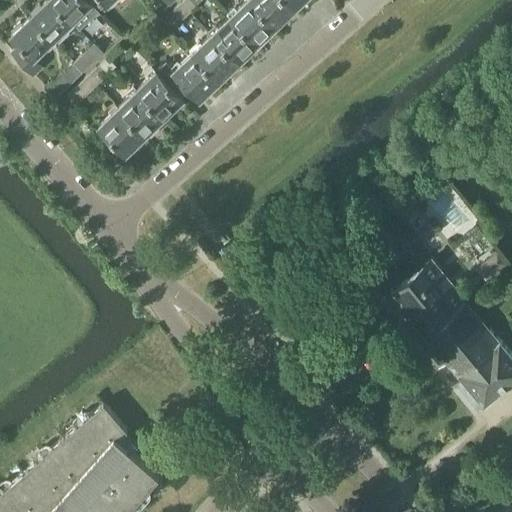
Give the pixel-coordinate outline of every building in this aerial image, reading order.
[(52,0),(43,0),(29,14),(52,38),(71,20),(52,0)] [(52,0),(79,28),(97,10),(90,2),(87,0),(52,0)] [(87,0),(90,2),(97,10),(107,0),(108,1),(109,0),(87,0)] [(181,0),(180,1),(190,11),(196,5),(191,0),(181,0)] [(275,25),(251,0),(243,0),(229,14),(257,43),(275,25)] [(287,0),(251,0),(275,25),(294,7),(287,0)] [(190,11),(180,1),(173,8),(182,18),(190,11)] [(52,38),(29,14),(10,32),(33,56),(52,38)] [(257,43),(229,14),(210,32),(238,61),(257,43)] [(238,61),(210,32),(191,50),(219,79),(238,61)] [(87,48),(96,57),(103,51),(94,41),(87,48)] [(96,57),(87,48),(80,55),(89,64),(96,57)] [(165,60),(156,69),(180,94),(188,86),(200,98),(219,79),(191,50),(173,68),(165,60)] [(89,64),(80,55),(73,61),(82,71),(89,64)] [(100,61),(109,71),(116,64),(107,55),(100,61)] [(109,71),(100,61),(93,68),(102,78),(109,71)] [(102,78),(93,68),(68,92),(77,102),(102,78)] [(154,68),(135,86),(163,116),(183,97),(180,94),(156,69),(154,68)] [(163,116),(135,86),(116,105),(144,134),(163,116)] [(144,134),(116,105),(97,123),(125,152),(144,134)] [(399,207),(400,208),(406,217),(418,207),(410,199),(399,207)] [(366,243),(367,244),(370,247),(376,247),(380,244),(381,238),(377,233),(370,233),(366,237),(366,243)] [(229,251),(224,245),(218,250),(223,256),(229,251)] [(417,338),(457,305),(464,299),(430,258),(383,297),(417,338)] [(460,309),(457,305),(417,338),(439,364),(445,358),(484,404),(511,380),(511,352),(500,338),(499,338),(491,328),(478,339),(456,312),(460,309)] [(272,327),(287,345),(307,327),(292,310),(277,323),(272,327)] [(0,489),(0,511),(123,511),(158,472),(117,436),(127,428),(103,400),(0,489)]
